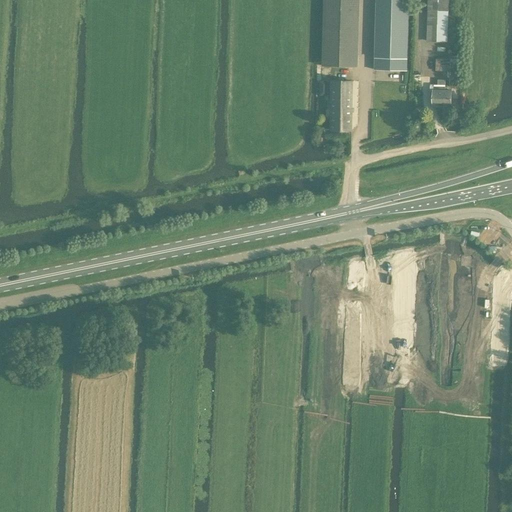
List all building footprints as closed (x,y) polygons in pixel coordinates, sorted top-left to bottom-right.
[(322,0),(322,66),(354,67),(355,0),(322,0)] [(407,70),(409,13),(408,0),(375,0),(374,70),(407,71),(407,70)] [(427,0),(426,42),(428,42),(447,42),(448,0),(427,0)] [(440,59),(440,71),(449,71),(449,86),(458,87),(459,56),(450,56),(450,58),(440,59)] [(434,86),(434,106),(452,107),(452,91),(446,91),(445,91),(445,79),(437,79),(437,85),(434,85),(434,86)] [(326,110),(326,115),(328,118),(330,118),(330,130),(351,130),(353,81),(331,81),(330,109),(328,109),(326,110)] [(349,285),(315,285),(313,371),(314,371),(314,373),(346,373),(346,372),(348,372),(348,340),(357,340),(357,363),(358,363),(359,366),(379,366),(389,366),(390,364),(391,364),(391,340),(404,340),(404,354),(405,354),(406,356),(436,356),(437,353),(438,353),(440,353),(440,301),(440,283),(440,267),(404,266),(403,306),(393,306),(393,277),(358,277),(358,306),(348,306),(349,285)]
